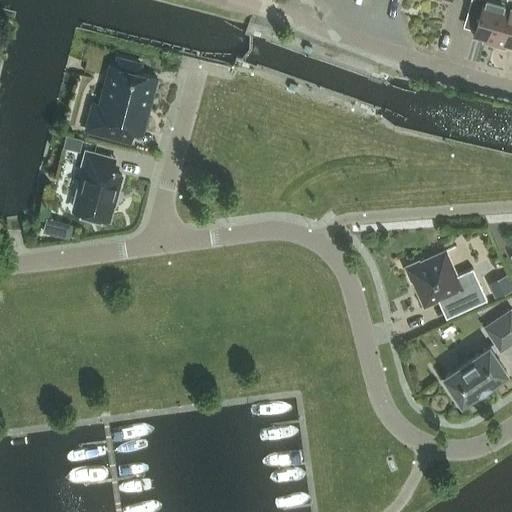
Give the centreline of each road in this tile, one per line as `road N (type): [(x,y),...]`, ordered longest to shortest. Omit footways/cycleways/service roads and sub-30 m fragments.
road 1 (residential): [(511,430),(461,451),(398,428),(380,400),(349,281),(315,242),(265,230),(162,244)]
road 2 (residential): [(511,87),(226,0)]
road 3 (residential): [(162,244),(159,213),(197,71)]
road 4 (residential): [(162,244),(0,266)]
